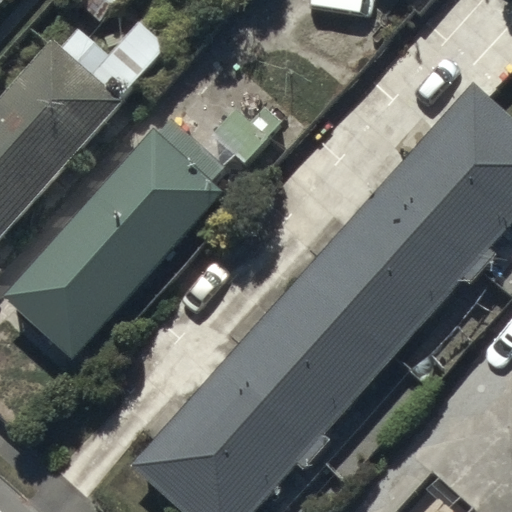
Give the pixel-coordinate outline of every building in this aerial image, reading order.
[(0,0),(0,24),(21,0),(0,0)] [(85,0),(78,9),(103,31),(131,0),(85,0)] [(494,102),(511,81),(511,10),(500,0),(436,0),(411,28),(494,102)] [(0,264),(130,119),(67,62),(0,137),(0,264)] [(134,484),(165,511),(273,511),(511,245),(511,134),(476,102),(134,484)] [(221,153),(251,179),(283,142),(254,116),(221,153)] [(14,316),(81,376),(228,212),(216,201),(229,186),(177,140),(164,155),(161,152),(14,316)]
